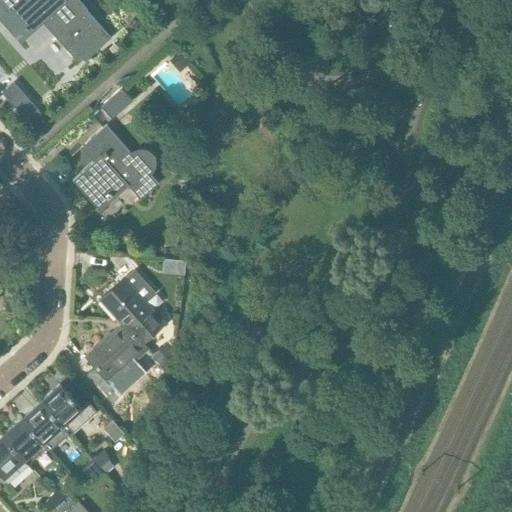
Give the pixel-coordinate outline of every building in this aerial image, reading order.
[(0,0),(0,3),(7,11),(0,18),(0,19),(17,38),(44,14),(52,23),(51,24),(67,42),(54,54),(73,75),(87,63),(85,60),(108,40),(74,1),(70,4),(67,1),(66,0),(0,0)] [(121,88),(101,107),(111,119),(132,100),(121,88)] [(105,125),(88,141),(80,148),(92,162),(71,180),(97,209),(126,183),(140,199),(158,183),(151,175),(152,173),(154,170),(155,166),(155,163),(154,159),(153,156),(151,154),(149,151),(146,150),(142,149),(139,149),(135,149),(132,151),(130,152),(105,125)] [(163,324),(143,302),(154,292),(134,270),(123,279),(100,299),(117,318),(117,324),(124,325),(141,344),(142,343),(163,324)] [(147,349),(142,343),(141,344),(124,325),(117,324),(116,330),(86,357),(95,367),(86,375),(111,404),(122,395),(110,382),(147,349)] [(41,402),(67,431),(70,435),(97,412),(88,402),(81,408),(61,384),(41,402)] [(41,402),(22,419),(44,443),(48,448),(58,438),(67,431),(41,402)] [(22,419),(2,436),(25,460),(35,451),(39,455),(48,448),(44,443),(22,419)] [(129,440),(147,458),(158,448),(140,429),(129,440)] [(25,460),(2,436),(0,437),(0,474),(7,483),(18,474),(29,465),(25,460)] [(113,467),(103,451),(92,458),(104,474),(113,467)] [(92,458),(82,468),(96,481),(104,474),(92,458)] [(70,494),(67,485),(53,493),(61,502),(70,494)] [(44,504),(52,510),(61,502),(53,493),(44,504)] [(87,511),(78,501),(65,511),(87,511)]
